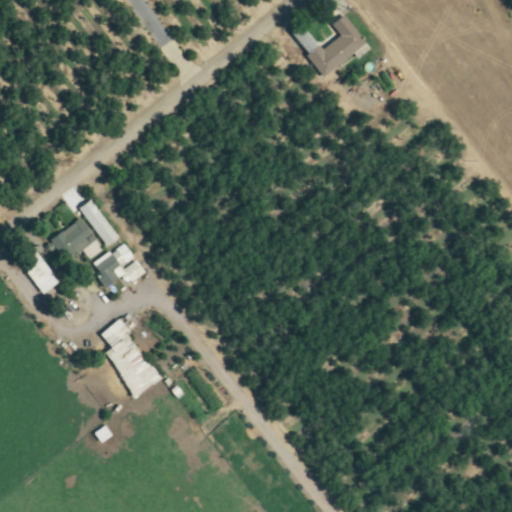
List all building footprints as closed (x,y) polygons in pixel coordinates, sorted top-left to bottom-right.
[(335,35),(317,49),(313,44),(300,55),(318,77),(361,43),(338,14),(326,24),(335,35)] [(113,237),(85,199),(73,207),(101,246),(113,237)] [(60,261),(77,250),(83,259),(97,250),(76,218),(45,238),(60,261)] [(139,273),(131,259),(130,259),(120,243),(87,264),(101,286),(117,277),(121,284),(139,273)] [(53,281),(28,250),(13,262),(38,294),(53,281)] [(93,334),(104,348),(97,354),(130,396),(155,376),(111,320),(93,334)] [(107,435),(100,425),(88,433),(95,443),(107,435)]
